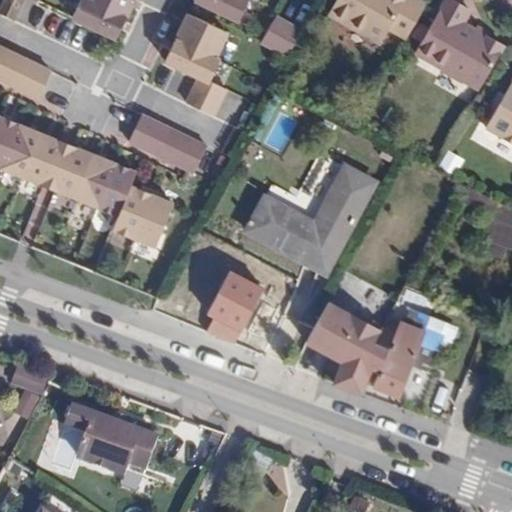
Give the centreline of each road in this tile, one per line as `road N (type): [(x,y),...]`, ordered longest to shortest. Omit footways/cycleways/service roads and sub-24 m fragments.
road 1 (tertiary): [(0,307),(511,492)]
road 2 (residential): [(120,84),(5,27)]
